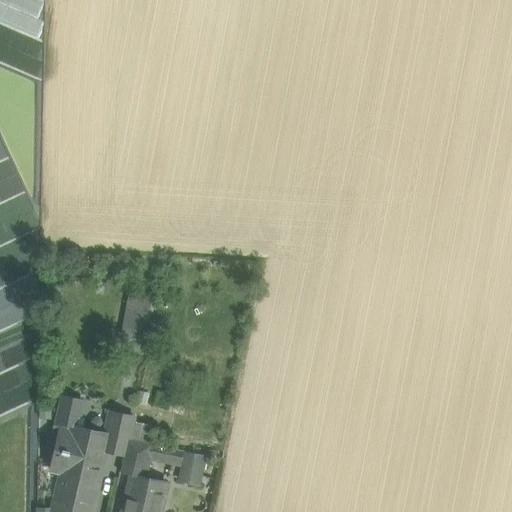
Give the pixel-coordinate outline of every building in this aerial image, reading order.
[(151,312),(131,308),(125,339),(146,342),(151,312)] [(26,401),(33,400),(30,374),(23,375),(26,401)] [(61,392),(55,419),(76,424),(83,398),(61,392)] [(133,418),(111,414),(107,434),(109,434),(105,450),(124,454),(128,439),(129,439),(133,418)] [(107,434),(71,426),(70,431),(60,429),(51,470),(63,473),(53,511),(54,511),(90,511),(105,450),(109,434),(107,434)] [(129,439),(128,439),(124,454),(123,462),(146,468),(149,457),(152,444),(129,439)] [(183,451),(152,444),(149,457),(181,464),(183,451)] [(204,457),(186,453),(182,472),(200,476),(204,457)] [(160,511),(167,483),(132,475),(123,511),(160,511)]
